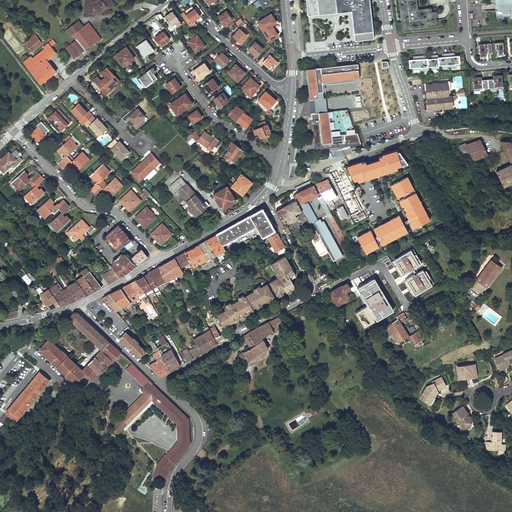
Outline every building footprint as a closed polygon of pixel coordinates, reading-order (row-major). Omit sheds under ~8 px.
[(91,0),(84,0),(84,5),(87,6),(88,7),(86,8),(85,13),(90,14),(90,12),(96,13),(96,11),(98,11),(99,10),(100,12),(111,3),(108,0),(95,0),(96,1),(95,1),(92,1),(91,0)] [(90,12),(90,14),(99,15),(113,4),(110,0),(108,0),(111,3),(100,12),(99,10),(98,11),(96,11),(96,13),(90,12)] [(306,0),(308,16),(319,15),(319,18),(328,17),(330,17),(334,16),(348,15),(349,24),(349,25),(349,26),(351,38),(351,39),(351,41),(362,40),(375,39),(375,36),(370,0),(306,0)] [(408,29),(426,27),(426,24),(436,23),(435,17),(436,16),(436,11),(428,12),(428,8),(417,9),(416,0),(400,0),(398,0),(400,16),(404,16),(404,17),(402,18),(403,27),(408,26),(408,29)] [(511,0),(494,0),(495,4),(496,16),(502,16),(502,17),(503,16),(510,16),(510,15),(511,14),(511,0)] [(186,14),(191,22),(196,19),(200,16),(194,8),(186,14)] [(223,24),(226,28),(231,24),(229,20),(231,18),(226,11),(219,16),(224,23),(223,24)] [(174,23),(177,27),(181,23),(173,12),(169,14),(164,17),(170,26),(174,23)] [(257,21),(269,40),(278,34),(272,25),(276,22),(271,13),(257,21)] [(400,16),(401,30),(408,29),(408,26),(403,27),(402,18),(404,17),(404,16),(400,16)] [(426,27),(437,25),(436,16),(435,17),(436,23),(426,24),(426,27)] [(74,58),(94,42),(95,43),(101,39),(88,23),(83,27),(78,21),(67,30),(71,36),(73,34),(77,39),(66,47),(74,58)] [(154,37),(160,45),(164,41),(169,38),(168,37),(171,35),(165,27),(162,29),(163,31),(154,37)] [(237,39),(240,42),(246,35),(239,28),(233,35),(237,39)] [(36,34),(24,42),(31,51),(42,43),(38,37),(36,34)] [(196,47),(198,50),(205,45),(199,38),(197,34),(187,41),(191,45),(194,48),(196,47)] [(136,46),(143,57),(149,53),(148,50),(152,46),(146,38),(136,46)] [(252,52),(256,56),(263,49),(255,41),(248,49),(252,52)] [(503,42),(491,43),(492,53),(495,52),(495,50),(497,50),(498,52),(498,55),(504,54),(503,42)] [(24,62),(40,84),(56,71),(48,60),(57,53),(49,43),(43,47),(45,48),(33,58),(32,56),(24,62)] [(492,53),(491,43),(479,44),(480,57),(486,56),(486,53),(486,51),(488,51),(488,53),(492,53)] [(116,54),(124,64),(127,62),(128,64),(132,60),(131,59),(134,56),(126,46),(116,54)] [(263,62),(271,69),(274,66),(275,68),(279,64),(270,54),(274,49),(271,46),(262,57),(265,59),(263,62)] [(213,58),(221,66),(229,58),(224,54),(220,51),(213,58)] [(452,56),(451,53),(447,54),(449,67),(456,67),(456,64),(459,64),(459,56),(453,56),(452,56)] [(449,67),(447,54),(444,54),(444,57),(442,57),(438,58),(438,66),(442,66),(442,68),(449,67)] [(439,69),(438,66),(438,58),(437,55),(433,55),(433,59),(431,59),(427,59),(428,67),(431,67),(431,69),(439,69)] [(420,70),(419,56),(414,57),(415,60),(413,60),(409,60),(409,69),(413,68),(413,70),(420,70)] [(424,59),(423,56),(419,56),(420,70),(420,71),(428,70),(428,67),(427,59),(425,59),(424,59)] [(196,73),(200,77),(209,71),(204,62),(193,70),(195,73),(196,73)] [(228,72),(237,81),(244,73),(239,68),(235,64),(228,72)] [(316,99),(315,86),(322,86),(322,84),(322,83),(357,79),(359,79),(358,65),(320,69),(320,71),(316,72),(315,68),(306,69),(307,80),(308,80),(310,100),(316,99)] [(100,88),(105,94),(114,86),(112,84),(115,81),(112,77),(114,76),(107,67),(101,72),(105,77),(101,80),(98,83),(101,87),(100,88)] [(139,77),(146,86),(154,79),(151,75),(156,71),(152,67),(139,77)] [(491,79),(487,79),(488,88),(492,88),(492,87),(497,87),(497,89),(503,88),(502,75),(493,76),(493,79),(494,82),(492,82),(491,80),(491,79)] [(114,86),(115,88),(121,83),(114,76),(112,77),(115,81),(112,84),(114,86)] [(413,85),(421,83),(420,76),(412,77),(413,85)] [(165,83),(172,92),(180,86),(177,81),(174,77),(165,83)] [(488,88),(487,79),(484,80),(484,83),(482,83),(482,81),(481,77),(473,78),(474,91),(480,90),(480,88),(484,88),(484,89),(488,88)] [(206,88),(209,93),(218,85),(215,81),(214,82),(211,78),(203,84),(206,88)] [(241,88),(250,96),(259,86),(254,82),(250,78),(241,88)] [(308,80),(307,80),(311,114),(327,112),(325,98),(323,98),(323,92),(322,86),(315,86),(316,99),(310,100),(308,80)] [(450,81),(425,84),(426,85),(447,83),(448,96),(451,96),(450,81)] [(447,83),(426,85),(427,94),(427,99),(425,99),(427,110),(452,107),(452,103),(451,96),(448,96),(447,83)] [(216,102),(219,107),(228,100),(220,89),(216,92),(218,95),(214,98),(216,102)] [(259,99),(270,109),(277,100),(272,95),(267,91),(259,99)] [(169,104),(177,114),(192,103),(186,96),(184,93),(169,104)] [(87,112),(78,102),(71,108),(84,123),(86,121),(92,115),(93,115),(89,110),(87,112)] [(134,106),(121,117),(124,120),(129,116),(130,115),(131,117),(130,118),(134,123),(136,121),(139,124),(142,121),(143,115),(137,109),(136,109),(134,106)] [(232,117),(237,120),(243,112),(244,111),(236,106),(233,109),(232,109),(228,114),(232,117)] [(68,122),(59,114),(62,112),(57,107),(54,109),(55,110),(47,117),(54,125),(55,125),(60,130),(68,122)] [(190,119),(193,122),(201,116),(198,113),(196,109),(188,116),(190,119)] [(71,120),(62,112),(59,114),(68,122),(71,120)] [(242,124),(245,127),(252,118),(243,112),(237,120),(242,124)] [(327,112),(311,114),(314,144),(322,143),(322,148),(332,147),(332,146),(349,144),(349,145),(360,144),(357,133),(331,136),(328,112),(327,112)] [(332,135),(329,112),(328,112),(331,136),(357,133),(357,132),(355,132),(332,135)] [(92,115),(86,121),(89,124),(95,132),(97,131),(100,134),(106,128),(96,117),(95,118),(92,115)] [(258,132),(260,136),(266,134),(265,132),(270,129),(267,122),(265,122),(264,119),(257,122),(259,126),(253,129),(255,133),(258,132)] [(38,140),(43,145),(51,138),(44,131),(47,129),(41,122),(38,124),(39,125),(30,133),(37,141),(38,140)] [(185,139),(188,142),(192,137),(196,134),(199,131),(196,128),(185,139)] [(197,140),(211,150),(219,139),(215,136),(213,137),(204,131),(200,137),(197,140)] [(58,163),(61,166),(72,155),(70,152),(77,146),(70,138),(57,149),(61,153),(64,151),(66,153),(64,156),(63,159),(58,163)] [(487,153),(480,138),(467,145),(466,143),(459,146),(466,163),(473,160),(478,169),(483,166),(479,158),(487,153)] [(114,139),(108,144),(121,159),(127,153),(127,154),(129,152),(123,144),(121,146),(119,145),(118,142),(117,143),(114,139)] [(500,140),(510,162),(511,160),(511,145),(510,141),(500,140)] [(224,155),(234,162),(243,150),(236,145),(231,141),(229,144),(231,146),(224,155)] [(380,161),(376,162),(380,174),(398,168),(397,166),(405,163),(403,157),(404,156),(400,150),(397,151),(394,152),(393,150),(382,153),(383,155),(380,156),(380,158),(379,159),(380,161)] [(0,159),(0,168),(3,171),(12,163),(15,165),(22,159),(19,157),(17,155),(14,158),(8,151),(0,157),(1,159),(0,159)] [(74,168),(78,171),(90,159),(82,152),(75,158),(72,155),(61,166),(64,169),(68,165),(72,165),(74,162),(77,165),(74,168)] [(160,162),(154,156),(149,161),(146,158),(144,159),(144,161),(144,162),(146,164),(145,165),(142,162),(138,165),(139,166),(135,170),(134,169),(130,172),(139,182),(146,175),(148,177),(154,173),(155,172),(155,171),(152,167),(154,166),(155,167),(160,162)] [(373,161),(368,162),(369,164),(372,163),(376,175),(378,175),(380,174),(376,162),(380,161),(379,159),(373,161)] [(348,167),(347,168),(354,180),(358,179),(359,181),(376,175),(372,163),(369,164),(368,162),(367,163),(366,161),(362,162),(362,161),(357,162),(352,163),(353,166),(348,167)] [(511,181),(511,166),(510,163),(495,170),(503,186),(511,181)] [(91,189),(93,191),(105,181),(102,179),(110,172),(102,164),(90,175),(93,179),(96,177),(99,180),(96,181),(95,184),(91,189)] [(11,181),(18,189),(26,182),(28,185),(39,175),(36,172),(32,176),(29,177),(27,179),(24,176),(27,173),(24,169),(11,181)] [(336,171),(330,174),(351,216),(364,209),(346,173),(339,176),(336,171)] [(237,192),(242,195),(247,188),(252,182),(241,174),(232,186),(238,190),(237,192)] [(23,194),(31,203),(43,191),(40,187),(37,189),(34,187),(37,184),(38,182),(42,178),(39,175),(28,185),(31,188),(23,194)] [(406,176),(393,183),(395,187),(393,188),(398,197),(414,188),(410,179),(408,180),(406,176)] [(180,177),(169,187),(175,193),(177,191),(177,192),(186,184),(180,177)] [(106,192),(110,196),(122,185),(115,178),(108,185),(105,181),(93,191),(96,195),(101,191),(104,190),(106,188),(108,190),(106,192)] [(320,192),(331,186),(328,180),(315,184),(320,192)] [(186,184),(177,192),(178,193),(185,201),(194,194),(186,184)] [(320,238),(334,260),(343,255),(323,220),(322,221),(320,218),(315,221),(304,200),(320,192),(315,184),(297,193),(295,189),(291,192),(301,209),(309,224),(311,223),(318,235),(320,238)] [(322,196),(325,202),(336,196),(331,186),(320,192),(322,196)] [(214,195),(222,209),(229,205),(235,202),(227,187),(214,195)] [(125,206),(129,211),(140,201),(130,191),(120,201),(125,206)] [(301,209),(291,192),(286,194),(290,200),(291,200),(291,201),(288,203),(275,210),(281,221),(285,228),(291,224),(290,221),(297,217),(295,213),(301,209)] [(413,192),(399,200),(403,206),(404,205),(407,211),(406,212),(412,224),(415,222),(417,226),(427,220),(426,217),(429,215),(425,208),(424,209),(421,204),(423,203),(418,196),(416,197),(413,192)] [(186,202),(182,204),(187,210),(190,207),(195,213),(199,209),(201,211),(208,204),(205,201),(202,203),(194,194),(185,201),(186,202)] [(327,206),(325,202),(322,196),(318,198),(326,214),(330,212),(329,208),(327,206)] [(36,208),(44,217),(51,209),(54,212),(65,203),(62,199),(58,203),(55,203),(52,206),(50,203),(52,200),(49,197),(36,208)] [(49,222),(57,230),(69,219),(66,215),(63,217),(60,214),(63,212),(63,209),(68,205),(65,203),(54,212),(56,215),(49,222)] [(337,209),(342,219),(348,216),(342,206),(337,209)] [(190,207),(187,210),(190,213),(191,212),(195,216),(201,211),(199,209),(195,213),(190,207)] [(140,223),(145,228),(156,218),(146,208),(135,218),(140,223)] [(256,226),(261,236),(266,234),(273,229),(269,222),(262,208),(249,216),(228,227),(216,234),(222,245),(256,226)] [(383,223),(374,227),(383,244),(391,239),(390,237),(399,233),(400,235),(408,230),(400,214),(391,218),(392,220),(384,225),(383,223)] [(89,227),(82,219),(67,233),(70,236),(72,235),(77,239),(79,237),(82,240),(85,237),(83,235),(85,232),(88,234),(94,228),(91,225),(89,227)] [(162,224),(151,234),(155,239),(161,245),(172,234),(162,224)] [(123,231),(118,226),(106,235),(109,238),(117,248),(119,250),(129,242),(130,241),(125,234),(124,236),(121,233),(123,231)] [(266,234),(275,251),(283,247),(276,233),(275,233),(273,229),(266,234)] [(363,236),(359,238),(366,250),(370,248),(371,250),(380,246),(371,229),(362,234),(363,236)] [(25,235),(30,241),(35,236),(30,231),(25,235)] [(206,240),(214,256),(225,250),(222,245),(216,234),(211,237),(206,240)] [(117,248),(109,238),(107,240),(115,249),(117,248)] [(197,277),(199,277),(198,276),(199,276),(194,267),(214,256),(206,240),(201,242),(190,249),(185,252),(190,261),(193,267),(192,268),(197,277)] [(131,258),(136,265),(142,261),(148,257),(141,249),(140,250),(140,249),(139,250),(139,251),(138,253),(134,250),(130,254),(133,257),(131,258)] [(183,271),(184,272),(186,271),(183,265),(190,261),(185,252),(180,254),(175,257),(183,271)] [(129,270),(136,265),(131,258),(125,253),(122,256),(120,257),(124,263),(119,267),(115,261),(113,263),(110,265),(113,269),(120,277),(125,273),(129,270)] [(57,260),(59,263),(61,262),(62,261),(54,254),(52,256),(57,260)] [(120,257),(122,256),(121,254),(112,262),(113,263),(115,261),(119,267),(124,263),(120,257)] [(278,277),(270,282),(273,287),(274,290),(277,295),(278,294),(283,292),(285,290),(286,292),(288,292),(292,289),(295,288),(290,279),(288,280),(286,278),(289,276),(290,275),(293,274),(295,273),(285,255),(273,261),(277,269),(274,270),(278,277)] [(102,263),(109,271),(113,269),(110,265),(103,257),(98,260),(102,264),(102,263)] [(167,280),(168,280),(183,271),(175,257),(167,262),(159,266),(167,280)] [(486,286),(502,266),(491,258),(476,279),(486,286)] [(57,260),(35,275),(39,279),(49,271),(54,267),(59,263),(57,260)] [(149,273),(157,285),(167,280),(159,266),(154,269),(149,272),(149,273)] [(49,271),(53,276),(57,272),(54,267),(49,271)] [(101,287),(87,268),(81,272),(83,275),(95,291),(98,289),(101,287)] [(101,274),(108,283),(114,280),(120,277),(113,269),(109,271),(101,274)] [(31,271),(22,276),(27,285),(35,280),(31,271)] [(155,286),(160,295),(162,294),(157,285),(149,273),(147,274),(144,276),(152,288),(155,286)] [(91,293),(95,291),(83,275),(75,280),(76,281),(87,295),(91,293)] [(152,288),(144,276),(140,278),(136,280),(145,292),(152,289),(152,288)] [(370,281),(368,278),(368,277),(361,282),(364,287),(371,283),(373,286),(376,284),(373,279),(370,281)] [(121,288),(131,303),(139,299),(139,298),(145,293),(145,292),(136,280),(133,281),(125,286),(121,288)] [(82,297),(87,295),(76,281),(66,286),(67,287),(77,299),(82,297)] [(54,297),(61,306),(66,304),(72,302),(63,291),(58,283),(53,287),(59,295),(54,297)] [(347,283),(333,290),(332,296),(337,305),(346,300),(348,295),(345,288),(349,286),(347,283)] [(388,325),(398,318),(397,316),(379,288),(376,284),(373,286),(371,283),(364,287),(388,325)] [(225,310),(216,314),(223,328),(226,326),(230,324),(234,322),(233,320),(237,318),(238,319),(241,317),(246,315),(249,313),(253,311),(254,310),(253,308),(256,306),(261,303),(262,305),(266,304),(264,300),(266,298),(267,300),(272,297),(274,296),(271,292),(269,289),(267,284),(261,287),(254,291),(244,296),(238,299),(231,304),(226,306),(224,307),(225,310)] [(398,306),(385,284),(379,288),(393,309),(398,306)] [(40,296),(48,310),(55,308),(61,306),(54,297),(59,295),(53,287),(44,292),(42,295),(40,296)] [(74,301),(77,299),(67,287),(63,291),(72,302),(74,301)] [(110,294),(121,307),(127,304),(132,311),(135,310),(131,303),(121,288),(115,291),(110,294)] [(202,297),(204,300),(207,298),(202,290),(199,292),(199,291),(197,292),(198,293),(199,293),(201,297),(202,297)] [(103,298),(116,311),(121,308),(121,307),(110,294),(106,296),(103,298)] [(358,318),(353,310),(347,314),(352,323),(358,318)] [(39,350),(75,384),(85,373),(93,381),(118,354),(121,352),(77,312),(74,313),(68,319),(101,349),(82,370),(49,339),(39,350)] [(246,360),(268,347),(262,337),(285,324),(281,318),(283,316),(282,315),(262,325),(249,332),(244,335),(251,347),(242,351),(242,352),(241,352),(240,353),(240,355),(240,356),(239,356),(239,357),(240,358),(241,359),(242,360),(245,360),(246,360)] [(398,318),(388,325),(398,341),(408,335),(398,318)] [(369,334),(363,325),(357,329),(363,338),(369,334)] [(210,330),(217,344),(222,341),(225,339),(222,333),(219,334),(214,326),(209,328),(210,330)] [(426,336),(424,332),(423,333),(421,330),(422,329),(421,327),(410,334),(415,343),(426,336)] [(205,333),(212,346),(214,345),(217,344),(210,330),(205,333)] [(129,346),(139,356),(141,354),(142,355),(146,352),(144,350),(145,349),(137,342),(138,341),(133,337),(132,338),(125,332),(119,338),(129,346)] [(197,346),(201,353),(207,350),(212,346),(205,333),(193,339),(197,346)] [(149,341),(155,352),(159,350),(158,348),(153,339),(149,341)] [(174,354),(168,342),(158,348),(159,350),(170,371),(174,369),(180,365),(176,357),(174,358),(172,355),(174,354)] [(197,356),(201,353),(197,346),(189,351),(193,358),(197,356)] [(170,371),(159,350),(155,352),(154,353),(159,359),(149,366),(157,373),(159,374),(160,375),(161,375),(163,375),(164,375),(170,371)] [(186,356),(189,360),(193,358),(189,351),(188,350),(184,353),(183,351),(180,353),(183,358),(186,356)] [(93,381),(95,383),(120,357),(123,361),(120,366),(146,391),(151,386),(141,375),(143,373),(121,352),(118,354),(93,381)] [(508,355),(499,358),(503,370),(511,366),(511,352),(508,353),(508,355)] [(464,366),(455,368),(456,378),(462,377),(462,375),(465,375),(465,377),(470,376),(470,371),(474,370),(473,362),(463,364),(464,366)] [(5,412),(14,421),(49,381),(39,373),(5,412)] [(143,373),(141,375),(151,386),(152,385),(154,383),(143,373)] [(424,388),(419,395),(423,397),(423,400),(428,403),(434,395),(442,391),(437,379),(429,382),(430,385),(424,388)] [(146,391),(148,392),(151,389),(156,394),(159,391),(152,385),(151,386),(146,391)] [(118,422),(124,429),(152,400),(179,424),(179,442),(167,456),(165,457),(157,471),(155,478),(163,480),(162,481),(165,482),(168,472),(189,445),(189,419),(163,394),(162,395),(159,391),(156,394),(151,389),(148,392),(118,422)] [(116,420),(118,422),(148,392),(146,391),(116,420)] [(423,397),(419,395),(417,399),(427,405),(428,403),(423,400),(423,397)] [(461,406),(449,414),(460,430),(465,431),(468,429),(469,424),(463,416),(466,414),(463,410),(461,406)] [(0,418),(0,420),(5,425),(10,419),(4,414),(0,418)] [(118,422),(113,428),(119,434),(124,429),(118,422)] [(500,431),(492,432),(492,441),(492,450),(503,450),(503,444),(500,444),(500,440),(500,431)]
